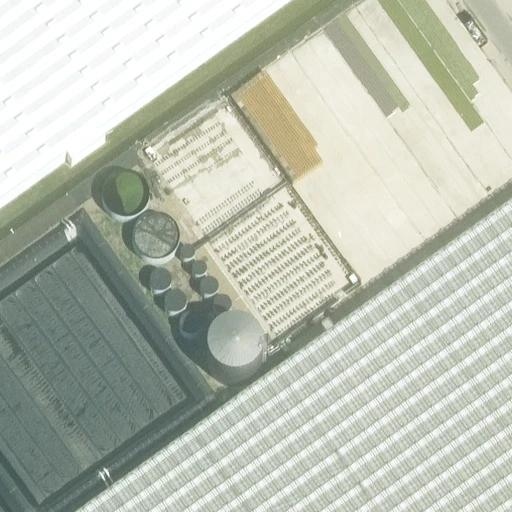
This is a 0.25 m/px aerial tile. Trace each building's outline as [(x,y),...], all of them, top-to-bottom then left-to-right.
[(0,0),(0,208),(291,0),(0,0)] [(511,511),(511,210),(91,511),(511,511)] [(143,257),(177,250),(170,220),(136,227),(143,257)] [(306,262),(293,238),(252,259),(255,265),(250,268),(253,275),(244,279),(257,304),(272,296),(281,313),(295,306),(279,276),(306,262)] [(265,338),(259,343),(264,349),(270,345),(265,338)]
